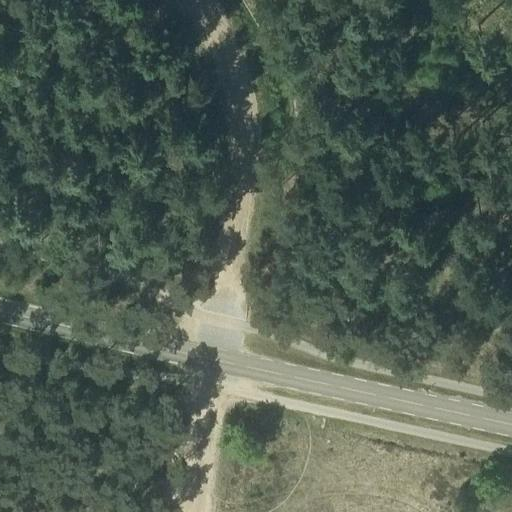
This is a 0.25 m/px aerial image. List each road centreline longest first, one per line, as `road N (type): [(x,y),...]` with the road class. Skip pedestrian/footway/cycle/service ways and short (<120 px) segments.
road 1 (track): [(190,511),(236,154),(206,46),(177,0)]
road 2 (secondary): [(511,426),(0,318)]
